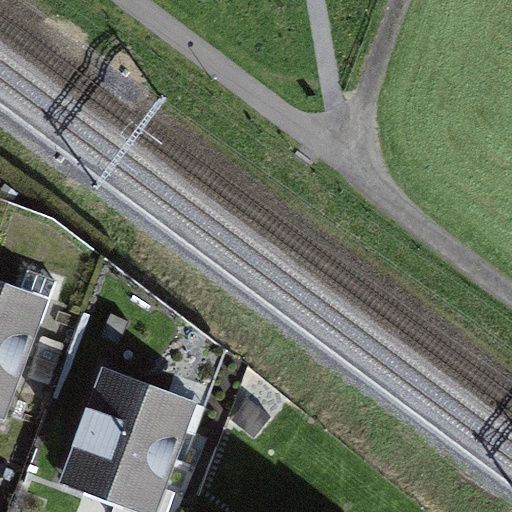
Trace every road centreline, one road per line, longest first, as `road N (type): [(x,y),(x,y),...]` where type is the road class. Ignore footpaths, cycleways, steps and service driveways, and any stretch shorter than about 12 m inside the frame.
road 1 (track): [(511,288),(114,0)]
road 2 (track): [(338,162),(399,0)]
